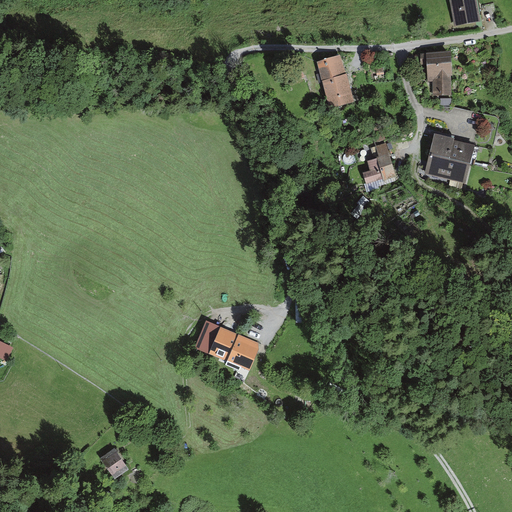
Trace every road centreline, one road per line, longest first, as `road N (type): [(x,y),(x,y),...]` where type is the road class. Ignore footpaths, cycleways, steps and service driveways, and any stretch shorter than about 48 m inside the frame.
road 1 (track): [(396,48),(269,46),(232,57),(232,77),(281,172),(292,290),(277,310),(210,312),(186,334),(189,428),(182,438),(0,323)]
road 2 (track): [(285,201),(328,350),(366,396),(416,430),(472,511)]
